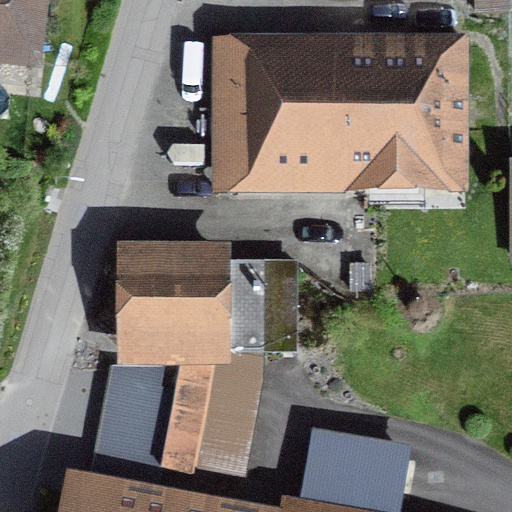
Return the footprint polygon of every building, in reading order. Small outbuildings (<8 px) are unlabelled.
[(51,0),(0,0),(0,45),(45,52),(51,0)] [(507,13),(506,0),(477,0),(477,12),(507,13)] [(229,174),(479,172),(478,45),(228,47),(229,174)] [(200,479),(220,359),(266,360),(265,256),(120,262),(122,361),(170,359),(147,467),(200,479)] [(299,511),(269,511),(67,476),(61,511),(398,511),(410,451),(313,434),(299,511)]
